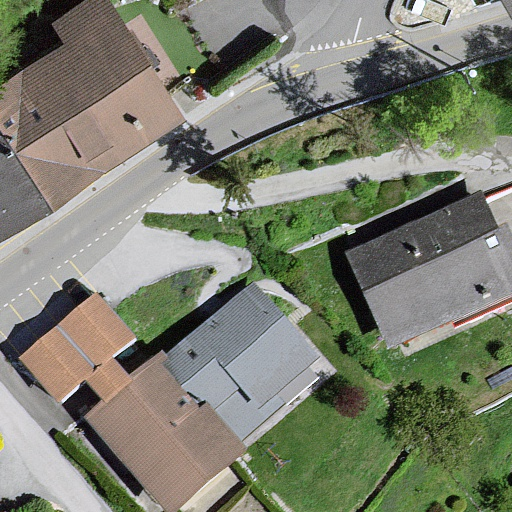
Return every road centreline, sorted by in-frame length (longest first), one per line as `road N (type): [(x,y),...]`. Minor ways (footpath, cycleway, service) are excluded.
road 1 (residential): [(0,284),(183,154),(267,111),(360,80)]
road 2 (residential): [(360,80),(511,31)]
